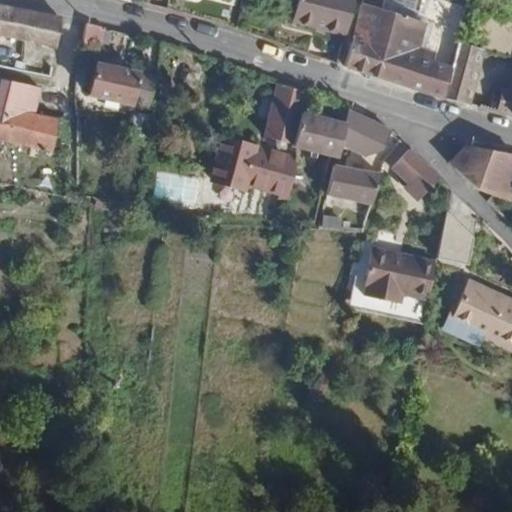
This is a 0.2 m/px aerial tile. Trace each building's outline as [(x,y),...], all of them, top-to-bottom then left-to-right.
[(295,0),(291,15),(342,30),(350,0),(295,0)] [(382,0),(380,10),(363,71),(438,95),(447,64),(432,60),(431,58),(433,51),(417,47),(419,39),(422,27),(402,21),(404,14),(405,12),(405,8),(407,5),(407,0),(382,0)] [(414,0),(407,0),(407,5),(405,8),(405,12),(404,14),(402,21),(422,27),(424,22),(418,18),(417,15),(418,10),(414,7),(413,4),(414,0)] [(58,16),(0,4),(0,34),(53,46),(58,16)] [(380,10),(360,4),(344,64),(344,65),(363,71),(380,10)] [(101,25),(84,21),(80,42),(96,46),(101,25)] [(454,37),(455,32),(424,22),(422,27),(454,37)] [(432,60),(447,64),(453,42),(454,37),(422,27),(419,39),(417,47),(433,51),(431,58),(432,60)] [(447,64),(438,95),(464,101),(477,47),(456,42),(453,42),(447,64)] [(0,43),(0,66),(9,68),(13,46),(0,43)] [(152,95),(155,74),(94,62),(89,81),(152,95)] [(0,138),(48,148),(55,117),(32,110),(38,85),(0,77),(0,138)] [(305,88),(278,78),(264,131),(290,138),(297,111),(305,88)] [(492,85),(485,107),(511,113),(511,88),(510,91),(492,85)] [(372,120),(346,107),(341,123),(335,144),(344,146),(355,151),(362,154),(365,153),(378,146),(381,140),(387,128),(383,126),(372,120)] [(290,138),(288,145),(327,155),(331,155),(335,144),(341,123),(297,111),(290,138)] [(243,181),(284,192),(287,183),(293,157),(291,157),(219,138),(208,181),(241,190),(243,181)] [(462,143),(446,161),(470,186),(501,198),(510,152),(464,143),(462,143)] [(327,155),(324,163),(330,164),(336,165),(360,169),(362,154),(355,151),(344,146),(335,144),(331,155),(327,155)] [(405,146),(389,165),(409,183),(410,176),(419,166),(420,160),(405,146)] [(293,157),(287,183),(300,186),(306,160),(293,157)] [(419,166),(413,187),(419,192),(436,175),(420,160),(419,166)] [(336,165),(330,164),(323,192),(368,204),(376,172),(360,169),(336,165)] [(410,176),(409,183),(413,187),(419,166),(410,176)] [(443,212),(433,259),(463,266),(469,236),(469,234),(453,221),(443,212)] [(345,309),(379,317),(383,301),(360,296),(359,291),(369,248),(359,246),(345,309)] [(360,296),(383,301),(388,283),(389,279),(390,275),(391,272),(391,268),(393,266),(393,261),(395,259),(395,254),(369,248),(359,291),(360,296)] [(388,283),(383,301),(397,304),(399,296),(400,295),(423,301),(431,262),(395,254),(395,259),(393,261),(393,266),(391,268),(391,272),(390,275),(389,279),(388,283)] [(511,301),(465,281),(447,321),(510,350),(511,344),(511,301)] [(383,301),(379,317),(417,325),(423,301),(400,295),(399,296),(397,304),(383,301)]
